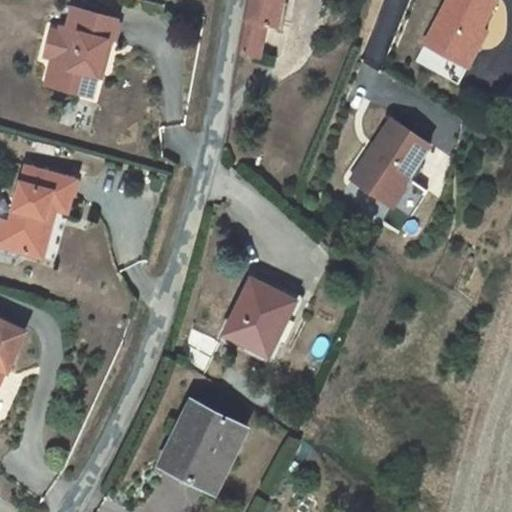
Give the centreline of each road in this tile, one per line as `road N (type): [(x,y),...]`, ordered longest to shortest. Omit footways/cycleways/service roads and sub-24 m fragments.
road 1 (unclassified): [(66,511),(146,366),(210,156),(234,0)]
road 2 (unknown): [(54,315),(54,381),(42,445),(66,511)]
road 3 (unknown): [(148,24),(174,63),(205,172)]
